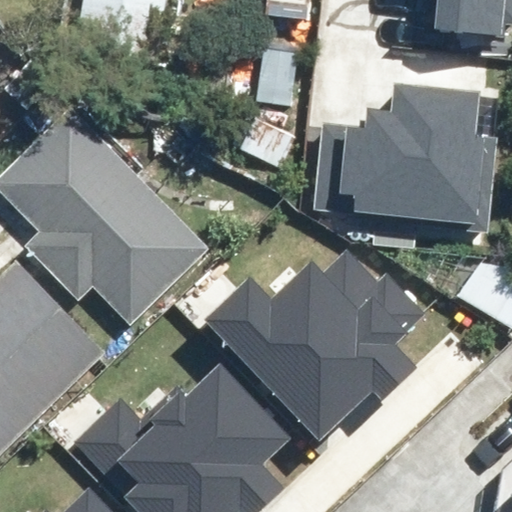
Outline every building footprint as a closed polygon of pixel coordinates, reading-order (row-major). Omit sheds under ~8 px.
[(171,0),(83,0),(77,70),(164,78),(171,0)] [(317,0),(269,0),(269,8),(317,11),(317,0)] [(444,0),(442,22),(498,28),(501,0),(444,0)] [(327,115),(316,196),(482,217),(499,92),(401,79),(397,105),(379,103),(376,122),(327,115)] [(77,109),(0,179),(0,209),(80,296),(93,284),(130,324),(208,252),(77,109)] [(253,276),(214,314),(328,430),(379,381),(391,393),(428,357),(413,343),(442,315),(362,235),(331,266),(319,254),(274,298),(253,276)] [(15,260),(0,273),(0,452),(104,356),(15,260)] [(283,432),(218,363),(151,425),(123,395),(75,439),(143,511),(246,511),(276,485),(253,460),(283,432)] [(117,511),(89,482),(56,511),(117,511)] [(511,511),(511,497),(495,511),(511,511)]
